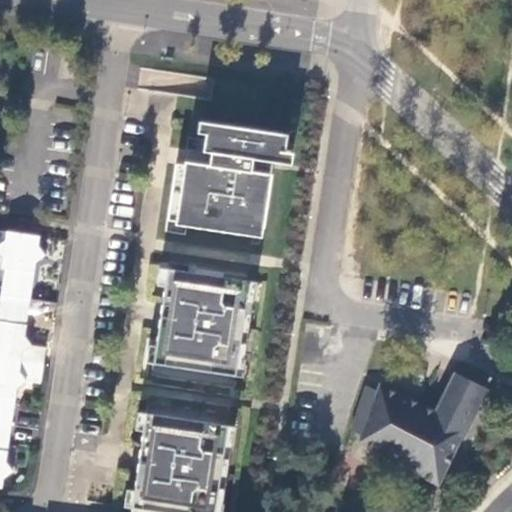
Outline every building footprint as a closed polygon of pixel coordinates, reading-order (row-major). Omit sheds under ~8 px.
[(289,133),(291,120),(213,106),(210,120),(289,133)] [(268,134),(208,125),(205,148),(204,154),(213,155),(211,167),(186,164),(176,227),(255,239),(264,176),(251,173),(253,160),(284,164),(287,145),(283,144),(284,136),(268,134)] [(39,248),(40,238),(8,233),(7,243),(0,247),(0,253),(4,260),(3,270),(7,271),(3,297),(31,301),(36,264),(46,257),(39,248)] [(223,277),(165,269),(152,365),(233,376),(248,281),(223,277)] [(0,360),(44,367),(47,349),(32,347),(25,338),(31,301),(3,297),(0,314),(0,360)] [(44,367),(0,360),(0,425),(12,427),(17,390),(27,383),(41,385),(44,367)] [(439,486),(486,391),(457,376),(437,413),(420,405),(379,388),(360,442),(439,486)] [(145,413),(131,508),(160,511),(213,511),(226,424),(145,413)] [(12,427),(0,425),(0,489),(3,490),(4,480),(14,473),(7,464),(8,453),(12,427)]
